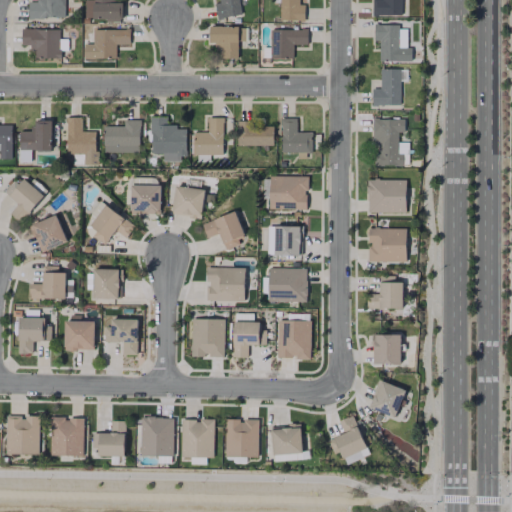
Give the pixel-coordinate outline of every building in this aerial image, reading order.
[(27,17),(65,17),(64,0),(37,0),(38,1),(27,1),(27,17)] [(121,3),(111,3),(111,0),(83,0),(83,20),(121,20),(121,3)] [(218,0),(219,2),(214,3),(217,19),(241,15),(238,0),(240,0),(218,0)] [(278,0),(279,20),(304,20),(304,5),(298,5),(297,0),(278,0)] [(407,7),(406,0),(371,0),(371,15),(400,16),(401,7),(407,7)] [(397,24),(373,24),(373,41),(378,41),(378,60),(411,61),(411,47),(397,47),(397,24)] [(237,27),(208,26),(208,42),(217,42),(217,58),(237,59),(237,27)] [(58,29),(21,28),(20,44),(31,44),(31,57),(60,58),(60,50),(66,50),(67,39),(58,39),(58,29)] [(129,44),(129,29),(91,29),(92,44),(82,44),(83,58),(115,57),(115,44),(129,44)] [(307,44),(306,29),(269,30),(270,59),(292,58),(292,44),(307,44)] [(379,88),(371,88),(371,105),(400,105),(399,68),(379,69),(379,88)] [(185,128),(175,129),(175,124),(167,125),(166,116),(150,117),(151,153),(162,153),(162,160),(186,159),(185,128)] [(81,117),(65,117),(66,154),(83,154),(83,165),(97,164),(96,131),(81,131),(81,117)] [(222,118),(207,117),(207,132),(193,132),(193,154),(222,155),(222,118)] [(311,132),(295,132),(295,118),(280,118),(280,152),(311,152),(311,132)] [(103,126),(103,152),(139,152),(139,119),(123,120),(123,126),(103,126)] [(371,165),(407,165),(407,142),(397,142),(397,132),(403,132),(403,119),(372,119),(371,165)] [(19,150),(51,150),(51,120),(35,120),(35,130),(19,130),(19,150)] [(273,145),(272,126),(252,126),(252,121),(235,121),(235,145),(273,145)] [(0,158),(11,158),(11,124),(0,124),(0,158)] [(306,176),(268,175),(268,209),(306,209),(306,176)] [(17,184),(12,181),(3,192),(17,203),(9,213),(20,223),(43,195),(22,179),(17,184)] [(405,180),(366,179),(366,212),(405,213),(405,180)] [(159,214),(160,185),(130,184),(129,214),(159,214)] [(201,217),(203,189),(174,186),(172,215),(201,217)] [(125,238),(134,225),(100,201),(90,216),(94,218),(86,229),(105,243),(114,230),(125,238)] [(201,224),(206,238),(218,233),(224,250),(238,244),(236,238),(243,235),(234,211),(201,224)] [(40,253),(66,242),(55,214),(28,225),(40,253)] [(299,255),(300,226),(266,226),(266,255),(299,255)] [(405,261),(405,228),(368,228),(367,261),(405,261)] [(41,284),(28,283),(28,298),(64,299),(65,272),(57,272),(57,266),(42,266),(41,284)] [(243,301),(243,268),(206,267),(205,300),(243,301)] [(92,268),(91,298),(119,298),(120,269),(92,268)] [(306,268),(267,268),(267,301),(305,302),(306,268)] [(402,308),(402,282),(393,282),(393,276),(379,276),(379,293),(366,293),(366,308),(402,308)] [(17,353),(31,354),(32,340),(50,341),(50,325),(43,325),(43,317),(18,317),(17,353)] [(223,319),(191,318),(190,356),(223,356),(223,319)] [(137,319),(109,319),(109,327),(104,326),(103,341),(122,342),(121,354),(136,354),(137,319)] [(310,320),(276,319),(276,358),(309,358),(310,320)] [(93,350),(94,321),(64,320),(63,350),(93,350)] [(232,321),(231,357),(246,357),(247,345),(265,345),(265,330),(258,330),(258,322),(232,321)] [(371,364),(400,363),(399,334),(371,334),(371,364)] [(405,390),(378,379),(367,407),(394,418),(405,390)] [(38,416),(5,415),(5,453),(38,454),(38,416)] [(366,448),(352,415),(338,421),(344,434),(328,441),(331,448),(336,446),(341,458),(366,448)] [(50,455),(82,456),(83,418),(50,417),(50,455)] [(173,417),(140,417),(139,455),(172,456),(173,417)] [(213,419),(180,419),(180,456),(213,457),(213,419)] [(257,457),(258,419),(225,419),(224,456),(257,457)] [(125,421),(110,420),(110,433),(94,433),(93,456),(124,456),(125,421)] [(301,425),(271,426),(271,454),(301,454),(301,425)]
